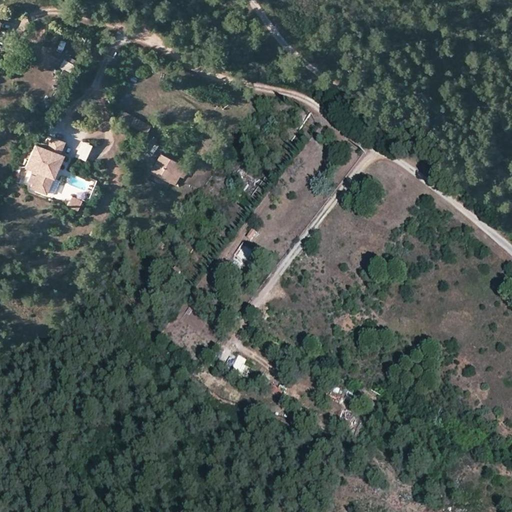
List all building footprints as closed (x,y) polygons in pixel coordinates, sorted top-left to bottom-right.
[(63,52),(67,41),(60,39),(56,50),(63,52)] [(60,67),(67,70),(70,61),(63,59),(60,67)] [(121,97),(111,98),(114,117),(147,134),(152,124),(125,109),(121,97)] [(50,135),(46,146),(61,151),(65,140),(50,135)] [(87,160),(91,143),(79,140),(75,157),(87,160)] [(62,153),(47,147),(35,143),(25,167),(31,169),(27,181),(33,183),(31,188),(46,195),(62,153)] [(183,179),(189,168),(160,153),(150,172),(174,184),(178,177),(183,179)] [(67,206),(78,211),(83,200),(72,195),(67,206)] [(183,258),(190,249),(180,241),(173,249),(183,258)] [(246,264),(256,252),(244,243),(235,255),(246,264)] [(281,396),(282,389),(273,388),(273,395),(281,396)]
